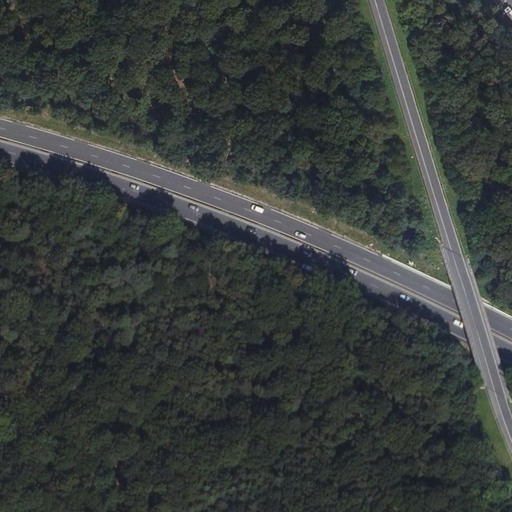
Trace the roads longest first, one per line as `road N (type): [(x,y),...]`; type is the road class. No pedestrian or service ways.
road 1 (primary): [(0,150),(151,196),(321,263),(511,356)]
road 2 (primary): [(511,330),(425,285),(158,175),(0,128)]
road 3 (secondary): [(373,0),(511,443)]
road 4 (track): [(237,511),(290,481),(373,464),(401,473)]
